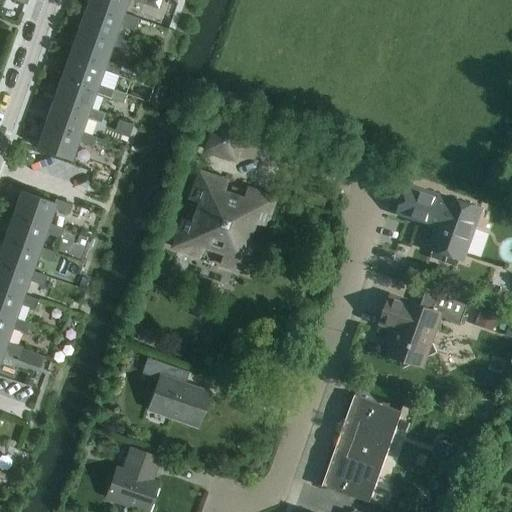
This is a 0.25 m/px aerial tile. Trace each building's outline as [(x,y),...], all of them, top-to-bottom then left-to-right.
[(124,18),(124,14),(128,0),(129,0),(144,5),(145,0),(89,0),(88,3),(124,18)] [(139,19),(124,14),(124,18),(88,3),(80,27),(114,41),(116,38),(121,24),(136,29),(139,19)] [(130,43),(116,38),(114,41),(80,27),(70,53),(106,66),(107,61),(112,48),(127,53),(127,52),(135,54),(138,46),(130,43)] [(136,71),(107,61),(106,66),(70,53),(62,76),(98,89),(99,85),(104,71),(119,76),(118,78),(132,82),(136,71)] [(114,90),(99,85),(98,89),(62,76),(54,100),(89,113),(91,109),(95,96),(110,101),(110,100),(123,105),(127,96),(113,91),(114,90)] [(105,114),(91,109),(89,113),(54,100),(46,124),(81,137),(82,133),(87,119),(102,124),(105,114)] [(238,164),(248,133),(217,123),(206,153),(238,164)] [(97,138),(82,133),(81,137),(46,124),(37,149),(72,161),(79,143),(93,148),(97,138)] [(246,203),(225,196),(229,185),(200,175),(190,201),(192,202),(185,222),(183,221),(173,249),(200,258),(204,249),(225,256),(221,266),(248,275),(257,249),(248,246),(256,226),(265,229),(275,201),(249,193),(246,203)] [(448,200),(408,185),(398,213),(432,226),(433,223),(439,225),(430,248),(462,260),(481,210),(449,199),(448,200)] [(49,227),(51,224),(50,224),(55,210),(69,215),(73,205),(56,200),(55,203),(22,192),(14,215),(49,227)] [(65,229),(51,224),(49,227),(14,215),(5,239),(41,253),(42,248),(47,234),(61,239),(65,229)] [(56,253),(42,248),(41,253),(5,239),(0,253),(0,265),(32,277),(34,272),(39,257),(53,263),(56,253)] [(48,277),(34,272),(32,277),(0,265),(0,291),(24,300),(25,295),(30,281),(44,287),(48,277)] [(82,278),(79,287),(88,290),(90,284),(91,281),(82,278)] [(489,286),(483,303),(502,310),(508,292),(489,286)] [(467,305),(425,289),(420,304),(406,299),(390,293),(379,324),(396,330),(387,354),(397,357),(402,367),(413,363),(424,367),(428,355),(437,351),(433,344),(442,316),(460,323),(467,305)] [(39,300),(25,295),(24,300),(0,291),(0,317),(16,323),(17,319),(22,305),(35,310),(39,300)] [(481,310),(476,325),(492,331),(497,316),(481,310)] [(31,324),(17,319),(16,323),(0,317),(0,345),(6,348),(8,343),(13,329),(27,334),(31,324)] [(144,333),(141,338),(143,343),(148,345),(153,343),(156,338),(154,333),(149,331),(144,333)] [(22,348),(8,343),(6,348),(0,345),(0,367),(5,353),(19,358),(20,353),(22,349),(22,348)] [(19,358),(18,361),(30,366),(34,353),(22,349),(20,353),(19,358)] [(196,425),(207,395),(185,386),(190,373),(148,358),(143,373),(158,379),(148,408),(196,425)] [(24,384),(23,385),(32,388),(32,387),(34,380),(26,378),(24,384)] [(324,485),(371,501),(403,411),(356,395),(357,392),(356,392),(323,486),(324,486),(324,485)] [(153,481),(161,459),(129,448),(122,468),(116,466),(105,499),(143,511),(148,511),(159,483),(153,481)] [(0,470),(0,476),(10,480),(11,475),(0,470)]
